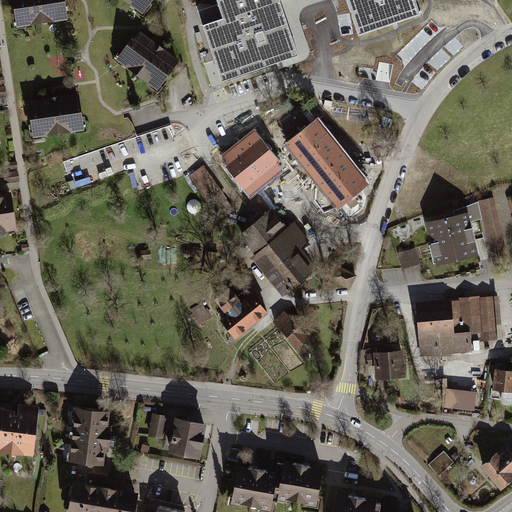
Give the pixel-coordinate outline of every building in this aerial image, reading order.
[(64,0),(13,0),(17,29),(68,23),(64,0)] [(119,0),(143,17),(155,0),(119,0)] [(214,0),(220,15),(199,22),(221,85),(302,57),(282,0),(214,0)] [(348,0),(360,34),(421,13),(416,0),(348,0)] [(430,7),(418,15),(425,25),(437,16),(430,7)] [(180,61),(141,32),(135,40),(131,37),(113,62),(155,93),(180,61)] [(340,67),(354,57),(345,45),(331,55),(340,67)] [(84,130),(79,93),(28,100),(33,138),(84,130)] [(202,167),(189,177),(203,195),(216,184),(202,167)] [(17,172),(6,174),(7,182),(18,180),(17,172)] [(12,193),(0,194),(0,233),(17,231),(12,193)] [(493,199),(477,203),(492,262),(508,259),(493,199)] [(271,209),(241,233),(256,251),(251,255),(283,294),(294,285),(296,287),(306,279),(304,277),(312,271),(305,263),(309,259),(299,247),(308,240),(292,221),(286,227),(271,209)] [(468,211),(424,221),(435,266),(478,256),(468,211)] [(415,249),(397,255),(402,271),(420,265),(415,249)] [(337,263),(329,277),(349,289),(357,274),(337,263)] [(234,338),(267,311),(253,294),(242,303),(229,288),(216,299),(227,312),(219,319),(234,338)] [(499,297),(415,302),(418,354),(477,350),(476,333),(501,331),(499,297)] [(204,302),(191,309),(199,324),(212,316),(204,302)] [(286,311),(275,321),(297,346),(308,337),(286,311)] [(405,376),(403,350),(375,352),(377,378),(405,376)] [(511,393),(511,371),(493,370),(491,392),(511,393)] [(445,407),(477,408),(477,389),(446,388),(445,407)] [(0,405),(0,454),(34,458),(39,410),(0,405)] [(107,447),(111,414),(73,409),(66,459),(104,464),(107,447)] [(168,418),(151,415),(148,439),(164,442),(168,418)] [(201,460),(207,425),(175,419),(169,455),(201,460)] [(501,489),(511,480),(511,450),(507,445),(482,466),(501,489)] [(429,462),(437,474),(454,463),(446,451),(429,462)] [(318,507),(324,471),(280,464),(279,472),(274,500),(318,507)] [(279,472),(239,465),(232,505),(272,511),(274,500),(279,472)] [(107,485),(72,480),(66,511),(136,511),(140,491),(107,485)] [(379,511),(381,502),(337,495),(333,511),(379,511)] [(184,511),(185,509),(150,502),(148,511),(184,511)]
